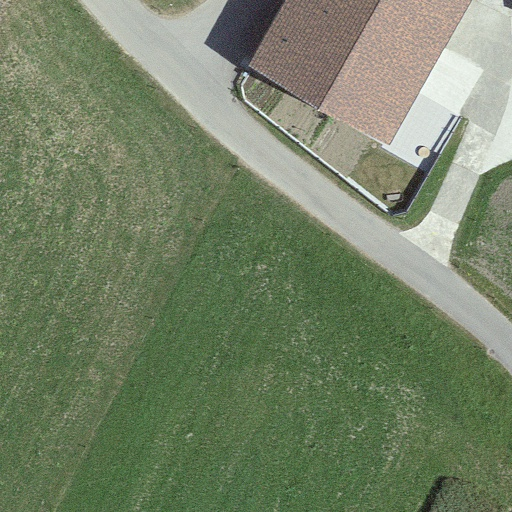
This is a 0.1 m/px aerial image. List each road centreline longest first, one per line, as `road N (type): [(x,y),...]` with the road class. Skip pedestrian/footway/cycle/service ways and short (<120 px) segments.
road 1 (unclassified): [(511,356),(442,281),(202,95),(106,0)]
road 2 (track): [(511,492),(466,399),(282,311),(106,280)]
